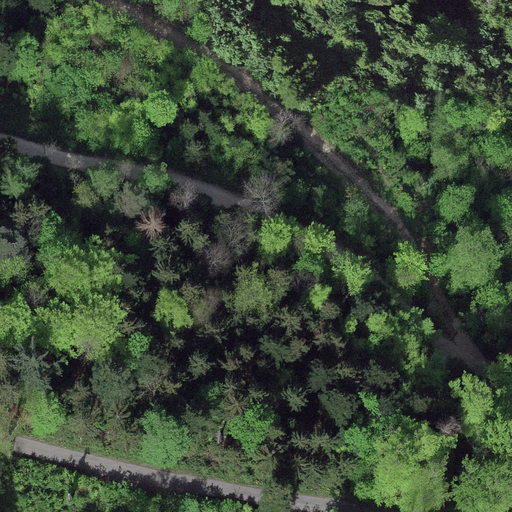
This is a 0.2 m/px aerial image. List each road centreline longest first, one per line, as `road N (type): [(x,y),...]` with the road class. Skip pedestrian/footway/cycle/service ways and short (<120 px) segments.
road 1 (track): [(511,383),(466,364),(350,266),(258,207),(181,179),(0,138)]
road 2 (track): [(99,0),(244,72),(369,180),(416,247),(466,364)]
road 3 (unclassified): [(0,438),(337,511)]
